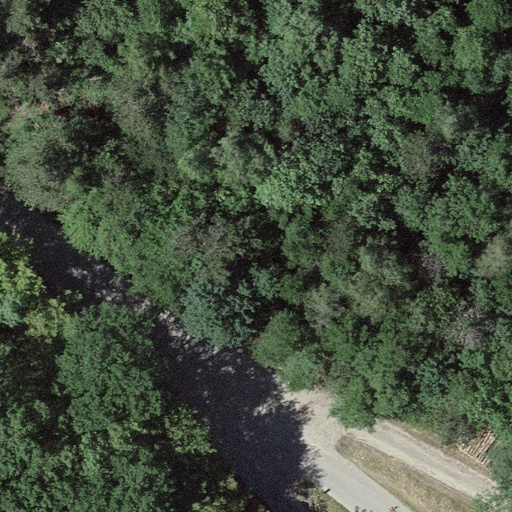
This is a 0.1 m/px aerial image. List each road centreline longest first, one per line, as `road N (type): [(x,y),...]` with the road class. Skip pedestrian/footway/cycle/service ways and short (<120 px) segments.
road 1 (unclassified): [(382,511),(0,210)]
road 2 (track): [(163,338),(263,374),(511,502)]
road 3 (track): [(163,338),(225,427),(300,511)]
